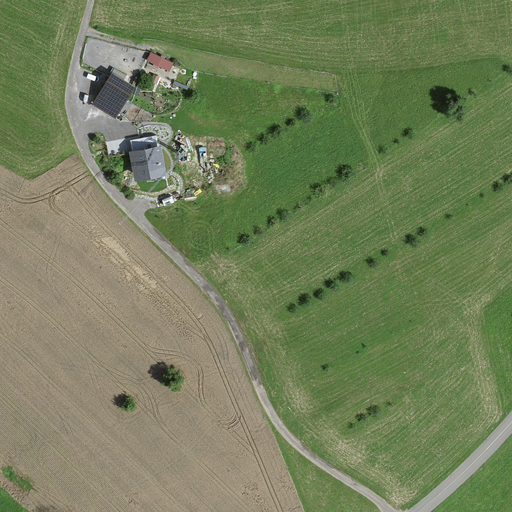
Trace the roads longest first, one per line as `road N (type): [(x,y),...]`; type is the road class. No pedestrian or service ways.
road 1 (track): [(389,511),(282,428),(221,302),(82,144),(69,87),(89,0)]
road 2 (tertiary): [(417,511),(511,419)]
